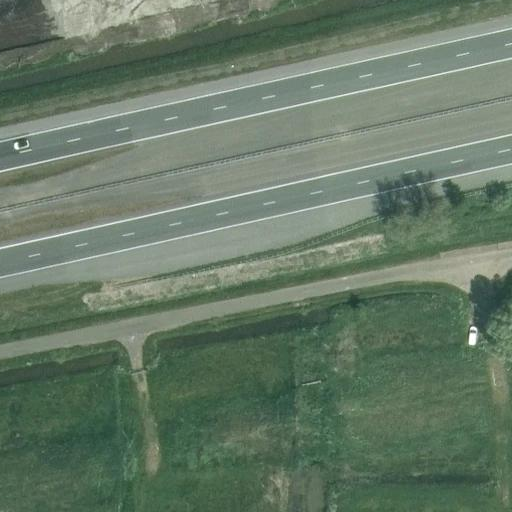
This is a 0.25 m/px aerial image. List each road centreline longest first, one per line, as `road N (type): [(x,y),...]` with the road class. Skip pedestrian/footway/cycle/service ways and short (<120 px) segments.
road 1 (motorway): [(511,44),(0,157)]
road 2 (motorway): [(0,263),(511,151)]
road 3 (unclassified): [(0,351),(511,248)]
